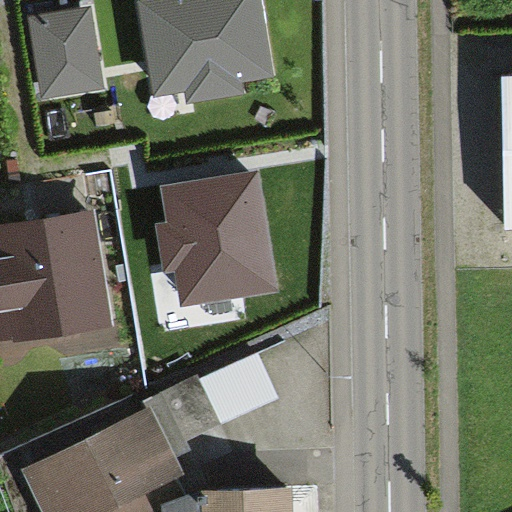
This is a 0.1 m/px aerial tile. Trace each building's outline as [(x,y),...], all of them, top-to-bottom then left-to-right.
[(276,87),(261,0),(192,0),(137,9),(154,107),(187,102),(189,113),(246,104),(244,92),(276,87)] [(107,93),(93,11),(29,21),(42,104),(107,93)] [(511,87),(503,88),(504,244),(511,243),(511,87)] [(280,301),(260,178),(161,194),(167,232),(157,234),(165,281),(175,279),(181,318),(280,301)] [(17,348),(115,333),(97,214),(0,229),(0,347),(16,345),(17,348)] [(147,408),(24,466),(47,511),(161,511),(162,507),(185,496),(176,477),(182,474),(173,455),(189,447),(185,439),(278,396),(259,355),(200,382),(197,376),(144,401),(147,408)] [(295,511),(295,486),(204,489),(185,496),(162,507),(161,511),(295,511)]
